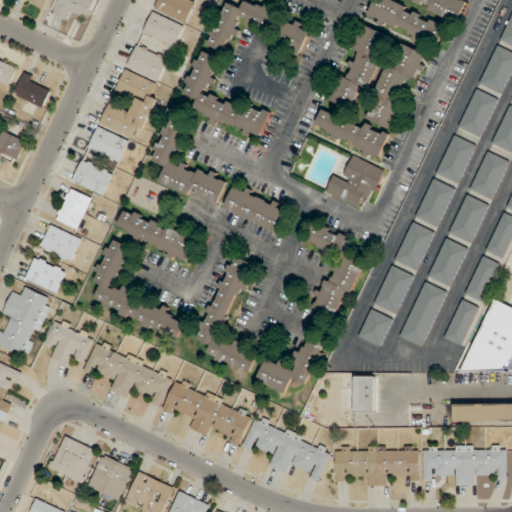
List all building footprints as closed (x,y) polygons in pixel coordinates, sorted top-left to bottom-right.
[(29,0),(46,9),(50,0),(29,0)] [(59,0),(54,14),(70,21),(73,13),(87,18),(94,0),(59,0)] [(159,0),(156,7),(186,23),(197,2),(193,0),(159,0)] [(388,0),(375,0),(368,18),(436,45),(445,22),(388,0)] [(409,0),(457,23),(467,2),(463,0),(409,0)] [(239,22),(281,36),(277,49),(302,57),(312,25),(246,3),(244,8),(224,2),(210,46),(229,52),(239,22)] [(176,47),(186,26),(154,11),(144,32),(176,47)] [(331,102),(363,113),(390,34),(364,25),(355,51),(357,52),(348,78),(340,75),(331,102)] [(369,120),(395,130),(424,52),(398,42),(369,120)] [(170,59),(137,45),(128,67),(160,81),(170,59)] [(511,73),(511,52),(498,45),(480,83),(502,94),(511,73)] [(270,113),(210,94),(221,57),(200,50),(186,96),(199,100),(194,115),(263,137),(270,113)] [(0,87),(8,91),(19,68),(0,59),(0,87)] [(109,104),(101,125),(132,137),(137,127),(145,130),(163,85),(125,70),(117,90),(137,98),(131,112),(109,104)] [(43,107),(53,87),(25,73),(15,94),(43,107)] [(483,138),(500,98),(477,88),(460,127),(483,138)] [(382,159),(391,136),(324,108),(317,126),(335,133),(332,138),(382,159)] [(161,184),(219,205),(228,181),(176,162),(190,126),(169,119),(154,161),(167,166),(161,184)] [(130,142),(100,126),(89,148),(119,163),(130,142)] [(0,161),(1,161),(5,153),(19,160),(28,142),(0,128),(0,129),(0,161)] [(478,145),(455,134),(437,173),(460,184),(478,145)] [(494,200),(510,161),(487,151),(471,190),(494,200)] [(327,194),(366,211),(384,170),(354,157),(345,179),(335,175),(327,194)] [(104,195),(114,174),(83,160),(74,182),(104,195)] [(456,188),(434,178),(417,217),(439,227),(456,188)] [(278,231),(288,204),(234,185),(224,212),(278,231)] [(95,199),(71,188),(57,219),(81,230),(95,199)] [(474,243),(490,204),(467,195),(451,234),(474,243)] [(127,208),(118,230),(189,261),(198,239),(127,208)] [(419,271),(436,232),(413,222),(396,261),(419,271)] [(343,254),(350,236),(318,223),(310,243),(343,256),(333,282),(326,279),(314,309),(340,319),(363,262),(343,254)] [(42,249),(74,261),(83,237),(51,225),(42,249)] [(469,248),(447,238),(429,277),(452,287),(469,248)] [(181,335),(187,316),(115,291),(131,246),(111,239),(96,281),(103,283),(95,306),(181,335)] [(221,340),(252,263),(233,256),(199,340),(212,345),(208,357),(250,374),(258,355),(221,340)] [(466,294),(483,302),(502,264),(485,256),(466,294)] [(58,294),(68,271),(37,257),(26,280),(58,294)] [(375,304),(398,315),(415,275),(393,265),(375,304)] [(424,347),(448,291),(425,281),(401,338),(424,347)] [(54,298),(27,288),(24,295),(13,291),(4,315),(9,317),(0,340),(0,346),(30,358),(54,298)] [(461,345),(480,307),(464,299),(445,337),(461,345)] [(494,300),(463,371),(511,372),(511,370),(511,369),(511,306),(497,300),(494,300)] [(360,337),(382,347),(394,319),(372,309),(360,337)] [(52,359),(71,367),(75,358),(86,363),(97,334),(56,318),(46,343),(56,347),(52,359)] [(287,393),(293,379),(310,386),(327,343),(308,336),(294,369),(267,358),(258,381),(287,393)] [(254,413),(176,380),(177,376),(98,343),(87,369),(116,381),(112,390),(130,398),(134,388),(156,398),(154,403),(194,420),(191,428),(209,436),(212,430),(242,443),(254,413)] [(0,419),(6,422),(14,404),(7,400),(20,371),(0,361),(0,419)] [(355,413),(377,413),(377,376),(355,376),(355,413)] [(455,422),(511,421),(511,403),(455,404),(455,422)] [(333,447),(255,418),(246,446),(275,456),(272,466),(290,473),(293,465),(315,473),(313,478),(321,481),(333,447)] [(85,484),(99,450),(65,435),(50,470),(85,484)] [(508,446),(490,446),(490,449),(476,449),(476,445),(456,445),(456,447),(425,447),(425,477),(457,477),(457,486),(477,485),(477,475),(499,475),(499,481),(508,480),(508,446)] [(421,446),(337,447),(337,477),(369,477),(369,487),(389,486),(389,477),(421,477),(421,446)] [(136,468),(104,454),(90,487),(121,501),(136,468)] [(126,505),(141,511),(165,511),(176,487),(140,471),(126,505)] [(170,511),(207,511),(211,503),(178,491),(170,511)] [(67,511),(38,498),(31,511),(67,511)]
